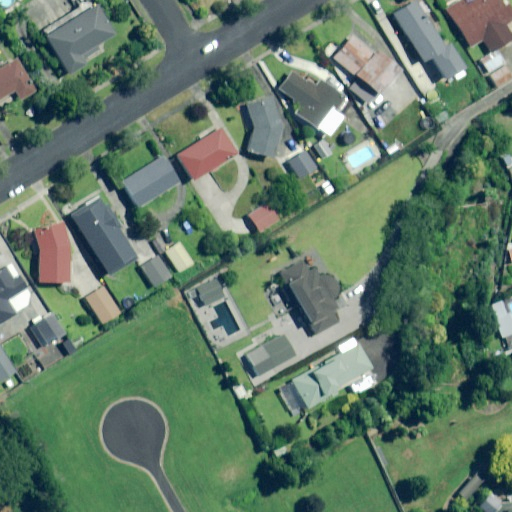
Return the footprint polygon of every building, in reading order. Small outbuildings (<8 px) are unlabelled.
[(501,7),(496,0),(475,0),(464,7),(460,0),(445,10),(469,48),(480,41),(488,54),(511,39),(503,26),(511,20),(511,14),(505,4),(501,7)] [(442,50),(412,1),(390,14),(420,63),(442,50)] [(114,34),(94,2),(40,36),(65,77),(83,66),(80,61),(95,51),(92,47),(114,34)] [(371,54),(350,36),(331,59),(376,96),(397,71),(374,52),(371,54)] [(503,62),(497,54),(482,64),(488,73),(503,62)] [(33,92),(13,60),(0,67),(0,98),(12,91),(18,101),(33,92)] [(511,79),(511,77),(505,66),(489,76),(497,88),(511,79)] [(295,109),(291,115),(314,131),(315,129),(326,136),(328,132),(338,138),(344,130),(336,124),(350,103),(316,79),(311,86),(290,72),(277,91),(292,101),(289,105),(295,109)] [(278,128),(268,97),(245,104),(251,130),(245,152),(268,158),(278,128)] [(233,155),(217,129),(173,156),(189,182),(233,155)] [(175,185),(159,158),(118,182),(134,209),(175,185)] [(105,277),(134,260),(118,232),(123,229),(114,214),(109,218),(97,198),(68,216),(105,277)] [(275,222),(265,204),(245,216),(256,233),(275,222)] [(45,226),(36,226),(33,283),(63,284),(66,227),(59,227),(59,222),(45,221),(45,226)] [(12,312),(25,305),(26,291),(16,274),(13,275),(0,251),(6,248),(0,236),(0,324),(14,316),(12,312)] [(191,264),(174,238),(160,248),(177,273),(191,264)] [(168,278),(156,257),(139,268),(151,288),(168,278)] [(329,300),(340,294),(327,271),(318,276),(308,258),(278,275),(312,336),(335,323),(329,312),(334,309),(329,300)] [(223,298),(215,281),(196,290),(203,307),(223,298)] [(117,313),(101,288),(83,300),(99,325),(117,313)] [(503,315),(499,302),(487,306),(498,338),(511,333),(511,327),(507,314),(503,315)] [(62,334),(49,314),(32,325),(45,346),(62,334)] [(292,357),(280,336),(259,348),(271,369),(292,357)] [(75,352),(67,340),(60,344),(68,356),(75,352)] [(369,368),(356,345),(291,383),(306,409),(322,400),(320,397),(369,368)] [(0,380),(13,372),(0,349),(0,380)] [(289,453),(284,444),(273,449),(277,459),(289,453)]
